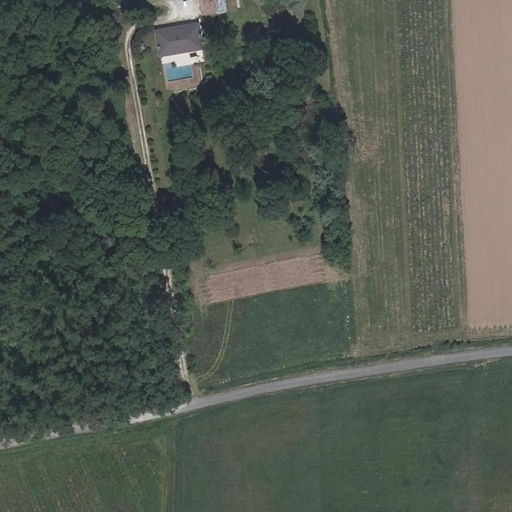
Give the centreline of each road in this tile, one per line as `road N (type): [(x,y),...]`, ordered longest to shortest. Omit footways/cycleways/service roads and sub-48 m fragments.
road 1 (residential): [(0,444),(273,386),(511,350)]
road 2 (unknown): [(186,407),(137,35),(146,20),(192,3)]
